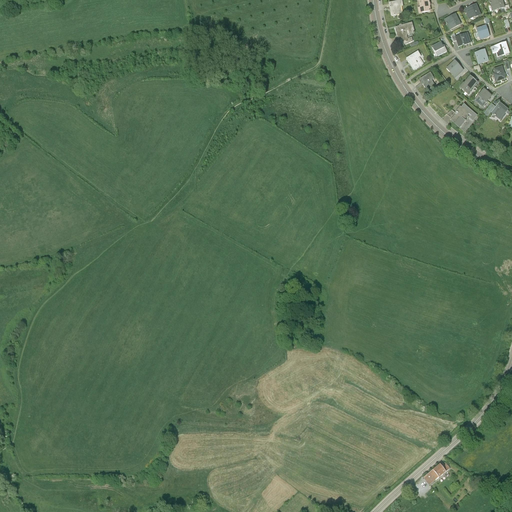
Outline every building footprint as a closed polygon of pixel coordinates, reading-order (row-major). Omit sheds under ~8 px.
[(427,0),(419,0),(422,13),(430,11),(427,0)] [(504,8),(501,0),(491,0),(490,1),(492,8),(499,6),(500,9),(504,8)] [(389,3),(390,8),(390,9),(392,16),(391,16),(402,14),(400,7),(403,6),(402,1),(394,3),(389,3)] [(476,5),(465,10),(468,18),(475,15),(476,17),(480,15),(476,5)] [(460,24),(455,15),(451,17),(449,19),(449,18),(445,21),(447,24),(446,25),(447,25),(448,28),(455,24),(456,27),(460,24)] [(395,28),(399,42),(400,46),(413,43),(411,38),(408,39),(407,35),(413,33),(413,32),(414,32),(412,23),(395,28)] [(476,30),(480,40),(489,37),(486,27),(476,30)] [(454,34),(451,36),(453,42),(456,41),(458,47),(462,46),(463,46),(464,46),(464,45),(470,43),(467,34),(455,38),(454,34)] [(443,48),(440,42),(432,47),(437,57),(447,52),(445,47),(443,48)] [(493,48),(491,48),(493,54),(496,53),(496,55),(501,53),(501,56),(509,54),(505,43),(501,45),(499,46),(498,46),(494,47),(493,47),(493,48)] [(475,54),(478,63),(481,62),(482,64),(488,62),(484,50),(481,52),(479,53),(479,52),(475,54)] [(406,59),(409,64),(410,63),(414,70),(413,70),(413,71),(422,65),(420,61),(418,58),(421,57),(418,52),(406,59)] [(454,62),(447,69),(449,72),(452,70),(457,76),(462,71),(459,67),(457,65),(454,62)] [(501,68),(494,70),(496,76),(494,77),(496,82),(505,79),(501,68)] [(421,79),(422,82),(423,84),(423,85),(426,91),(431,88),(435,86),(431,81),(434,79),(433,77),(430,73),(420,80),(421,79)] [(477,84),(469,78),(464,84),(463,84),(460,88),(465,92),(467,90),(469,92),(477,84)] [(487,93),(483,90),(475,100),(479,104),(487,93)] [(485,104),(491,96),(487,93),(479,104),(480,105),(482,102),(485,104)] [(488,108),(483,114),(488,118),(491,113),(498,118),(500,116),(502,118),(508,111),(507,110),(499,104),(499,103),(492,112),(488,108)] [(456,121),(454,123),(459,127),(459,128),(463,124),(465,122),(465,121),(468,117),(467,116),(468,114),(471,116),(469,118),(473,121),(477,116),(464,105),(461,108),(460,107),(455,113),(451,110),(450,111),(446,114),(446,115),(454,121),(455,120),(456,121)] [(424,478),(430,485),(435,481),(438,478),(439,479),(446,472),(449,469),(446,464),(442,468),(440,465),(433,471),(424,478)]
